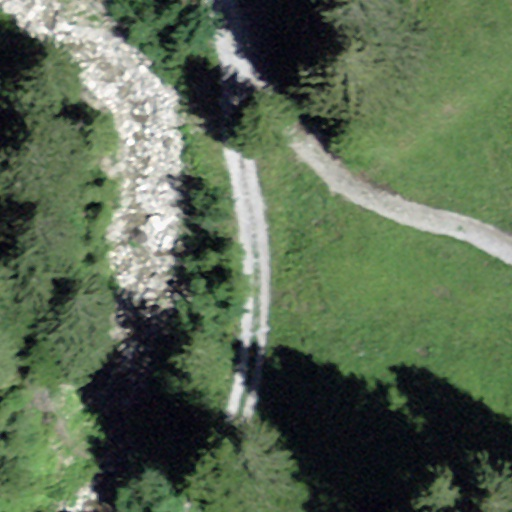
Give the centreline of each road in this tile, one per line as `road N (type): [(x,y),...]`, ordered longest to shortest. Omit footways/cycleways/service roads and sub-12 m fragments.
road 1 (track): [(202,511),(236,428),(259,291),(221,0)]
road 2 (track): [(229,30),(340,181),(511,248)]
